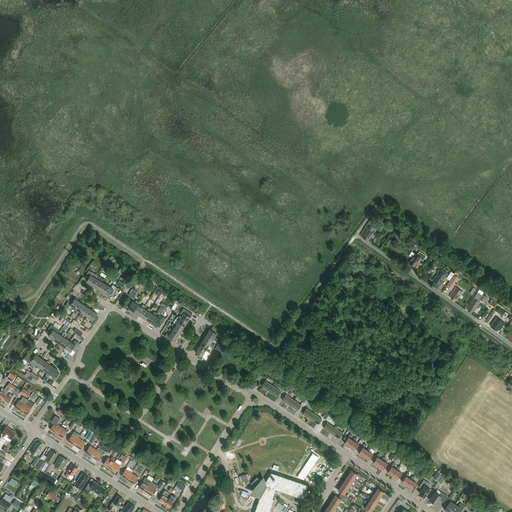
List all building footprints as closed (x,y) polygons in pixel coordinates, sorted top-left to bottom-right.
[(378,222),(374,227),(379,230),(382,226),(378,222)] [(369,227),(368,227),(362,236),(368,240),(373,233),(372,233),(369,230),(370,228),(369,227)] [(420,258),(423,260),(426,255),(419,251),(417,254),(415,252),(414,253),(411,257),(408,262),(414,266),(420,258)] [(436,276),(432,280),(439,285),(443,281),(442,280),(443,278),(444,278),(448,273),(440,269),(437,273),(438,274),(436,276)] [(92,285),(97,278),(96,278),(98,275),(96,274),(94,277),(91,275),(93,272),(89,270),(85,278),(88,280),(87,281),(90,283),(89,284),(92,286),(92,285)] [(459,289),(464,281),(459,277),(456,282),(458,284),(456,287),(456,286),(450,295),(451,296),(450,297),(454,300),(455,299),(457,300),(462,291),(459,289)] [(97,290),(98,289),(102,282),(104,279),(101,278),(100,280),(97,278),(92,285),(92,286),(92,285),(96,287),(95,288),(97,290)] [(104,292),(108,285),(102,282),(98,289),(101,290),(101,291),(103,293),(104,292)] [(118,288),(116,286),(113,284),(111,287),(108,285),(104,292),(103,293),(104,292),(107,294),(106,295),(109,297),(109,296),(110,294),(113,296),(118,288)] [(484,301),(487,297),(478,291),(468,308),(469,308),(468,310),(471,312),(472,311),(473,311),(480,302),(478,301),(479,298),(484,301)] [(76,308),(80,302),(77,300),(78,299),(76,297),(75,298),(73,301),(70,299),(69,300),(65,306),(68,308),(71,305),(76,308)] [(134,311),(138,305),(140,302),(136,300),(135,302),(132,301),(128,308),(131,310),(131,311),(133,312),(134,311)] [(81,312),(86,306),(83,304),(84,303),(81,301),(80,302),(76,308),(76,309),(75,310),(74,312),(76,314),(78,310),(81,312)] [(140,315),(144,308),(145,306),(143,304),(141,307),(138,305),(134,311),(133,312),(134,311),(137,313),(136,314),(139,316),(140,315)] [(87,316),(91,310),(88,308),(89,307),(87,305),(86,306),(81,312),(79,316),(82,317),(84,314),(87,316)] [(145,319),(150,312),(151,309),(149,307),(147,310),(144,308),(140,315),(139,316),(140,315),(143,317),(142,318),(145,320),(145,319)] [(502,316),(505,312),(499,307),(496,311),(502,316)] [(191,317),(192,314),(184,308),(180,314),(182,315),(180,318),(187,322),(189,319),(190,320),(192,317),(191,317)] [(93,325),(98,318),(96,316),(97,314),(94,311),(95,310),(92,309),(91,310),(87,316),(85,320),(87,321),(89,318),(93,320),(90,323),(93,325)] [(151,322),(155,315),(156,313),(154,311),(152,314),(150,312),(145,319),(145,320),(145,319),(148,321),(148,322),(150,323),(151,322)] [(151,322),(150,323),(151,322),(154,324),(153,325),(156,327),(157,326),(159,322),(162,323),(165,318),(159,314),(158,317),(155,315),(151,322)] [(187,322),(180,318),(177,316),(176,319),(179,320),(177,324),(183,328),(184,329),(183,328),(185,325),(186,326),(188,323),(187,322)] [(500,330),(505,323),(497,317),(491,326),(497,331),(498,329),(500,330)] [(183,331),(184,329),(183,328),(177,324),(174,322),(172,325),(175,327),(173,329),(180,334),(182,331),(183,331)] [(52,325),(47,332),(50,334),(49,336),(52,338),(51,339),(54,341),(54,340),(59,333),(61,331),(59,329),(58,329),(54,326),(52,325)] [(220,333),(221,331),(213,326),(211,330),(210,329),(208,332),(207,332),(205,334),(206,335),(213,339),(215,341),(217,338),(215,336),(217,334),(218,332),(220,333)] [(180,334),(173,329),(170,328),(169,330),(171,332),(169,335),(167,333),(165,336),(172,341),(174,338),(176,339),(178,336),(179,337),(181,334),(180,334)] [(64,332),(62,335),(59,333),(54,340),(57,342),(57,343),(59,345),(60,344),(64,337),(67,334),(64,332)] [(0,338),(0,341),(4,344),(10,335),(8,333),(5,338),(2,336),(0,338)] [(209,345),(213,339),(206,335),(205,334),(206,335),(204,338),(203,337),(202,340),(203,340),(209,345)] [(60,344),(59,345),(60,344),(63,346),(62,347),(65,348),(65,347),(70,341),(64,337),(60,344)] [(75,340),(73,343),(70,341),(65,347),(68,350),(68,351),(70,352),(71,351),(72,349),(75,351),(81,344),(77,341),(75,340)] [(208,348),(209,345),(203,340),(202,340),(203,341),(201,344),(200,343),(198,346),(199,346),(200,347),(206,350),(209,352),(210,349),(208,348)] [(206,350),(200,347),(199,346),(197,349),(196,349),(195,351),(196,352),(198,354),(196,356),(202,360),(203,357),(202,356),(206,350)] [(37,353),(35,355),(32,353),(27,361),(32,364),(31,367),(34,369),(37,364),(41,358),(38,356),(39,355),(37,353)] [(42,368),(47,362),(44,360),(45,359),(42,357),(41,358),(37,364),(42,368)] [(48,372),(52,366),(49,364),(50,363),(48,361),(47,362),(42,368),(40,371),(43,373),(45,370),(48,372)] [(255,363),(250,371),(253,374),(258,365),(255,363)] [(54,381),(60,373),(57,371),(58,370),(55,367),(55,366),(53,365),(52,366),(48,372),(46,375),(48,377),(50,374),(53,376),(52,379),(54,381)] [(30,374),(38,380),(40,377),(32,372),(30,374)] [(7,378),(13,381),(16,376),(10,373),(7,378)] [(265,380),(261,386),(269,391),(273,385),(265,380)] [(273,385),(269,391),(277,396),(281,391),(273,385)] [(2,388),(0,391),(0,397),(3,399),(7,393),(10,388),(8,386),(5,390),(2,388)] [(23,388),(22,389),(20,393),(26,396),(29,391),(23,388)] [(7,393),(3,399),(8,403),(13,395),(10,393),(9,395),(7,393)] [(286,394),(282,400),(290,405),(294,399),(286,394)] [(21,410),(28,400),(23,396),(20,400),(19,399),(15,406),(21,410)] [(294,399),(290,405),(298,410),(301,405),(294,399)] [(34,404),(28,400),(21,410),(27,414),(34,404)] [(306,408),(303,414),(310,419),(314,413),(306,408)] [(67,414),(62,411),(59,409),(57,413),(61,415),(65,418),(67,414)] [(314,413),(310,419),(318,424),(322,419),(314,413)] [(56,433),(61,426),(57,423),(60,418),(56,415),(51,422),(54,424),(50,429),(56,433)] [(71,429),(74,425),(77,420),(74,418),(69,427),(71,429)] [(77,420),(74,425),(79,428),(83,423),(77,420)] [(327,422),(323,427),(331,433),(335,427),(327,422)] [(12,439),(16,433),(6,426),(2,433),(12,439)] [(63,437),(67,430),(61,426),(56,433),(63,437)] [(335,427),(331,433),(339,438),(343,432),(337,428),(335,427)] [(74,445),(79,438),(76,435),(78,432),(74,430),(68,441),(74,445)] [(91,430),(86,438),(89,440),(94,433),(91,430)] [(348,437),(344,443),(349,446),(353,440),(349,438),(352,434),(350,433),(347,437),(348,437)] [(353,440),(349,446),(354,450),(358,444),(354,441),(357,438),(355,437),(353,440)] [(79,438),(74,445),(80,449),(85,442),(79,438)] [(37,455),(43,446),(41,446),(42,444),(38,442),(38,443),(36,442),(30,451),(37,455)] [(363,447),(359,452),(364,456),(367,450),(364,448),(366,444),(364,443),(362,446),(363,447)] [(92,456),(97,449),(90,445),(86,452),(92,456)] [(367,450),(364,456),(369,459),(373,453),(369,451),(371,447),(369,446),(367,450)] [(97,449),(92,456),(98,460),(103,453),(97,449)] [(38,464),(36,467),(45,473),(49,467),(52,463),(57,455),(55,455),(56,453),(52,451),(51,452),(50,451),(45,459),(44,461),(41,459),(38,464)] [(124,464),(125,463),(128,459),(130,455),(127,453),(122,462),(124,464)] [(313,453),(297,477),(304,479),(319,457),(313,453)] [(377,456),(373,462),(378,466),(382,460),(382,459),(378,457),(380,454),(379,453),(376,456),(377,456)] [(60,455),(54,465),(62,470),(67,462),(66,461),(67,460),(60,455)] [(382,460),(378,466),(383,469),(387,463),(383,460),(386,457),(384,456),(382,459),(382,460)] [(110,468),(114,461),(108,457),(103,464),(110,468)] [(145,460),(142,465),(148,468),(151,463),(145,460)] [(116,472),(121,465),(114,461),(110,468),(116,472)] [(391,466),(387,472),(392,475),(396,469),(393,467),(395,464),(393,462),(391,466)] [(73,475),(78,468),(72,464),(67,471),(68,472),(65,476),(68,478),(70,474),(73,475)] [(399,469),(400,467),(398,466),(396,469),(392,475),(398,479),(402,473),(398,470),(399,469)] [(127,480),(132,472),(126,468),(121,475),(127,480)] [(351,470),(348,475),(354,479),(355,478),(356,475),(360,477),(361,475),(358,473),(357,474),(351,470)] [(438,471),(433,478),(438,482),(443,474),(438,471)] [(134,484),(138,476),(132,472),(127,480),(134,484)] [(406,476),(402,482),(407,485),(411,479),(410,479),(407,477),(409,473),(407,472),(405,475),(406,476)] [(47,473),(43,478),(52,484),(56,479),(56,478),(47,473)] [(81,488),(89,477),(82,473),(75,484),(81,488)] [(262,491),(254,511),(269,511),(274,499),(273,498),(276,489),(303,498),(307,485),(295,480),(272,473),(265,484),(255,477),(250,483),(262,491)] [(348,475),(345,480),(351,484),(351,483),(353,480),(357,482),(358,480),(355,478),(354,479),(348,475)] [(411,479),(407,485),(412,488),(416,482),(412,480),(414,476),(412,475),(410,479),(411,479)] [(144,480),(139,487),(145,491),(150,484),(147,482),(149,479),(147,478),(146,477),(144,480)] [(12,478),(8,483),(14,486),(17,481),(12,478)] [(419,493),(424,497),(430,489),(427,487),(430,483),(424,479),(420,485),(423,487),(419,493)] [(345,480),(342,485),(347,489),(348,488),(350,485),(353,487),(354,485),(351,483),(351,484),(345,480)] [(98,494),(103,487),(94,481),(92,484),(89,482),(84,490),(88,493),(91,489),(98,494)] [(371,483),(370,484),(374,486),(374,487),(377,489),(375,492),(375,493),(380,497),(384,491),(378,488),(378,487),(375,485),(371,483)] [(71,484),(66,492),(70,494),(75,486),(71,484)] [(150,484),(145,491),(152,495),(156,488),(150,484)] [(342,485),(338,490),(342,492),(340,495),(346,498),(348,496),(344,494),(346,490),(350,492),(351,490),(348,488),(347,489),(342,485)] [(47,496),(49,497),(54,500),(54,499),(58,501),(60,498),(56,495),(56,494),(50,490),(50,491),(47,489),(44,494),(47,496)] [(371,490),(370,492),(374,494),(372,497),(371,498),(377,502),(380,497),(375,493),(375,492),(372,490),(371,490)] [(435,492),(429,500),(436,504),(439,499),(444,502),(448,496),(441,491),(441,492),(439,494),(436,492),(435,492)] [(164,503),(168,497),(163,494),(159,500),(164,503)] [(164,503),(170,507),(176,497),(170,494),(168,498),(168,497),(164,503)] [(117,505),(117,504),(119,505),(123,499),(118,495),(113,502),(112,501),(108,509),(110,510),(113,507),(115,504),(117,505)] [(335,495),(332,500),(338,503),(340,500),(344,502),(346,498),(340,495),(339,497),(335,495)] [(368,495),(367,497),(370,499),(368,502),(368,503),(374,507),(377,502),(371,498),(372,497),(368,495)] [(445,503),(447,505),(444,510),(447,511),(448,511),(450,511),(455,504),(450,501),(452,498),(450,496),(445,503)] [(0,504),(7,509),(8,508),(11,503),(3,497),(0,501),(0,504)] [(332,500),(329,505),(335,509),(335,508),(337,505),(340,507),(342,505),(338,503),(332,500)] [(365,500),(364,502),(367,504),(365,508),(371,511),(374,507),(368,503),(368,502),(365,500)] [(123,510),(122,509),(120,511),(131,511),(135,506),(129,502),(123,510)] [(455,504),(450,511),(457,511),(460,511),(465,506),(460,503),(458,506),(455,504)]
